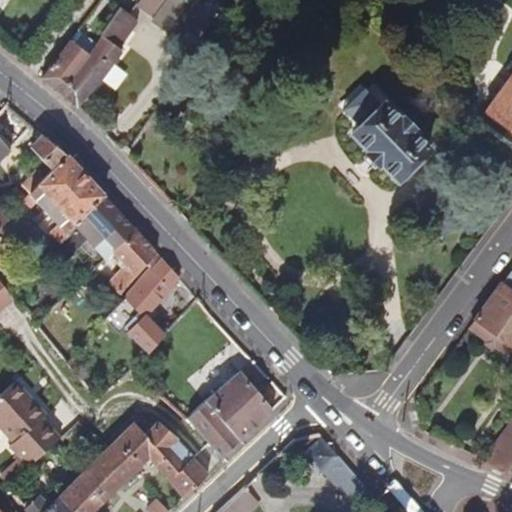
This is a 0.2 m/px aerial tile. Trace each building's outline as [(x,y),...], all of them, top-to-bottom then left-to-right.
[(140,0),(137,5),(154,16),(152,19),(152,22),(192,49),(212,21),(201,13),(185,0),(140,0)] [(185,0),(201,13),(211,0),(185,0)] [(120,7),(103,31),(124,43),(138,22),(137,20),(130,15),(120,7)] [(96,45),(58,92),(77,108),(101,82),(112,66),(122,52),(122,50),(119,48),(124,43),(103,31),(100,35),(96,45)] [(79,38),(75,35),(42,78),(58,92),(96,45),(92,42),(81,34),(79,38)] [(511,130),(511,77),(487,112),(511,130)] [(366,98),(348,116),(357,126),(350,133),(367,151),(365,153),(378,166),(380,164),(398,181),(430,149),(413,132),(415,131),(403,118),(401,119),(385,103),(384,104),(380,100),(374,106),(366,98)] [(67,156),(42,135),(30,147),(51,172),(67,156)] [(0,226),(6,220),(0,213),(0,161),(11,151),(0,137),(0,226)] [(104,196),(67,156),(51,172),(44,180),(31,193),(60,224),(51,232),(60,242),(61,241),(75,227),(104,196)] [(35,171),(22,186),(30,194),(31,193),(44,180),(35,171)] [(104,196),(75,227),(86,238),(106,260),(111,255),(136,231),(104,196)] [(86,238),(75,227),(61,241),(73,253),(86,238)] [(156,253),(136,231),(111,255),(122,265),(107,281),(119,292),(156,253)] [(60,242),(45,257),(57,269),(73,253),(61,241),(60,242)] [(179,278),(161,258),(120,301),(103,318),(117,332),(124,326),(127,330),(126,331),(142,347),(148,354),(165,334),(144,314),(179,278)] [(511,271),(474,319),(511,346),(511,271)] [(0,309),(14,298),(10,293),(0,280),(0,309)] [(510,357),(511,353),(511,346),(474,319),(469,328),(510,357)] [(148,354),(142,347),(127,365),(133,371),(148,354)] [(253,361),(241,347),(233,355),(244,369),(253,361)] [(83,367),(75,355),(66,363),(74,374),(83,367)] [(240,372),(186,420),(189,423),(201,435),(222,459),(273,410),(240,372)] [(19,457),(28,467),(60,438),(42,418),(46,415),(15,381),(0,394),(0,428),(13,442),(9,446),(19,457)] [(511,420),(482,461),(508,472),(511,466),(511,420)] [(39,496),(24,510),(26,511),(91,511),(152,459),(184,499),(208,474),(193,457),(194,456),(179,438),(181,437),(158,421),(145,434),(134,423),(104,454),(49,506),(39,496)] [(294,439),(260,471),(266,476),(298,445),(319,468),(349,501),(362,496),(368,491),(318,434),(294,439)] [(28,467),(19,457),(10,466),(18,476),(28,467)] [(10,466),(0,474),(0,476),(8,485),(18,476),(10,466)] [(243,487),(216,511),(249,511),(258,504),(243,487)] [(146,510),(148,511),(168,511),(157,499),(146,510)] [(7,500),(1,505),(7,511),(16,511),(17,511),(7,500)]
